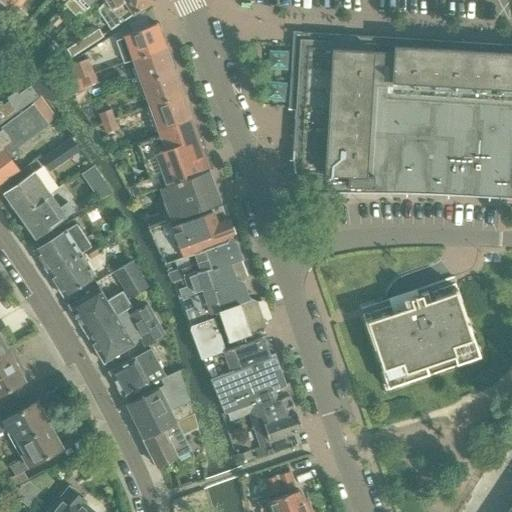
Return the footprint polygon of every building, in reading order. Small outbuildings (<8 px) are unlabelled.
[(8,7),(13,0),(0,0),(0,14),(1,15),(8,7)] [(24,0),(13,0),(8,7),(15,12),(24,0)] [(153,0),(105,0),(107,2),(97,9),(110,29),(154,0),(153,0)] [(132,59),(133,59),(165,48),(156,24),(124,35),(125,37),(116,41),(123,62),(132,59)] [(65,50),(70,58),(102,37),(97,30),(65,50)] [(511,52),(301,39),(300,39),(299,39),(299,47),(298,47),(298,48),(299,48),(293,134),(292,160),(294,172),(293,172),(293,173),(294,173),(300,183),(301,183),(311,190),(310,190),(311,191),(311,190),(323,193),(324,193),(336,193),(342,192),(342,193),(343,193),(395,193),(397,193),(427,194),(448,195),(459,195),(459,196),(460,196),(472,196),(487,197),(488,197),(511,198),(511,52)] [(165,48),(133,59),(141,83),(173,71),(165,48)] [(75,81),(82,78),(93,74),(87,59),(69,66),(75,81)] [(141,83),(150,107),(182,95),(173,71),(141,83)] [(93,74),(82,78),(85,87),(96,82),(93,74)] [(0,123),(36,95),(28,85),(17,93),(14,92),(8,97),(9,100),(2,105),(0,102),(0,123)] [(151,137),(168,186),(209,170),(182,95),(150,107),(160,134),(151,137)] [(0,185),(19,172),(9,159),(20,151),(18,149),(49,127),(45,121),(51,117),(41,102),(34,107),(33,106),(0,128),(0,185)] [(99,114),(102,123),(114,119),(110,110),(99,114)] [(114,119),(102,123),(106,132),(117,128),(114,119)] [(40,159),(48,171),(78,150),(70,139),(40,159)] [(209,170),(168,186),(179,217),(221,202),(209,170)] [(3,192),(19,215),(49,194),(33,171),(3,192)] [(92,193),(97,201),(109,193),(103,185),(92,193)] [(49,194),(19,215),(35,238),(73,212),(67,203),(59,208),(49,194)] [(99,205),(104,213),(114,207),(109,198),(99,205)] [(180,219),(164,227),(162,224),(147,229),(162,264),(194,252),(229,239),(228,239),(227,236),(234,233),(229,220),(226,221),(222,208),(181,222),(180,219)] [(148,217),(152,227),(167,221),(163,211),(148,217)] [(33,251),(48,274),(80,254),(90,247),(76,224),(33,251)] [(168,268),(172,280),(239,257),(234,242),(234,241),(229,239),(194,252),(197,262),(172,271),(171,267),(168,268)] [(80,254),(48,274),(62,297),(95,277),(80,254)] [(185,311),(191,325),(220,315),(225,312),(223,308),(248,298),(242,282),(243,282),(246,276),(239,257),(172,280),(179,302),(184,300),(188,310),(185,311)] [(129,296),(150,285),(135,258),(114,269),(129,296)] [(362,316),(387,388),(479,357),(454,283),(402,300),(403,303),(386,308),(386,306),(385,306),(362,314),(362,316)] [(68,305),(85,334),(131,306),(122,291),(106,300),(98,286),(68,305)] [(189,329),(201,359),(219,352),(218,347),(223,345),(225,350),(261,337),(258,330),(260,329),(261,329),(264,323),(263,323),(255,301),(256,301),(249,298),(248,299),(248,298),(223,308),(225,312),(220,315),(191,325),(189,329)] [(131,306),(85,334),(103,364),(133,345),(132,342),(139,338),(144,346),(164,334),(146,303),(127,315),(124,310),(131,306)] [(201,359),(210,378),(268,356),(268,355),(262,337),(261,337),(225,350),(223,345),(218,347),(219,352),(201,359)] [(108,372),(123,399),(165,376),(150,349),(108,372)] [(7,350),(0,353),(0,394),(12,388),(14,389),(16,389),(17,389),(19,388),(20,388),(21,387),(22,386),(23,384),(23,383),(23,381),(25,381),(24,380),(23,379),(24,377),(24,376),(24,374),(24,373),(23,371),(23,370),(21,369),(20,368),(19,368),(17,368),(13,361),(14,361),(14,359),(15,358),(15,356),(14,355),(14,353),(13,352),(12,351),(10,351),(9,350),(7,350)] [(226,412),(227,413),(285,391),(284,388),(286,387),(274,353),(268,355),(268,356),(210,378),(224,413),(226,412)] [(187,391),(181,369),(160,380),(162,385),(126,404),(142,438),(191,411),(189,402),(187,391)] [(285,391),(227,413),(229,420),(253,411),(265,445),(254,449),(257,458),(299,443),(295,432),(301,429),(295,413),(289,395),(287,396),(285,391)] [(12,431),(18,442),(49,425),(36,402),(3,421),(2,419),(0,420),(0,432),(7,429),(9,432),(12,431)] [(191,411),(142,438),(157,467),(161,465),(162,466),(172,461),(171,459),(176,457),(175,457),(189,450),(180,432),(195,426),(191,411)] [(49,425),(18,442),(25,453),(22,455),(24,459),(10,467),(15,476),(0,484),(0,493),(1,495),(9,491),(18,486),(28,481),(23,471),(29,468),(29,467),(62,448),(49,425)] [(244,459),(242,460),(243,463),(253,459),(250,450),(242,453),(244,459)] [(264,479),(265,484),(269,495),(294,486),(289,471),(264,479)] [(28,481),(18,486),(36,501),(42,493),(28,481)] [(36,501),(18,486),(9,491),(30,508),(36,501)] [(53,500),(45,510),(47,511),(91,511),(80,502),(84,498),(70,487),(57,503),(53,500)] [(257,503),(259,511),(309,511),(304,497),(301,498),(298,490),(257,503)]
